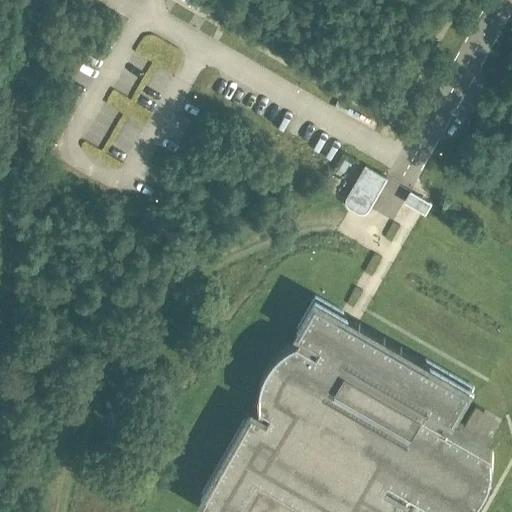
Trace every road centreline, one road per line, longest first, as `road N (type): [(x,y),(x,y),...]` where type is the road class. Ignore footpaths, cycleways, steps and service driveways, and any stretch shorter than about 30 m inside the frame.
road 1 (track): [(410,165),(374,219),(299,228),(260,242),(171,302),(105,390),(75,456),(62,511)]
road 2 (track): [(511,271),(390,202)]
